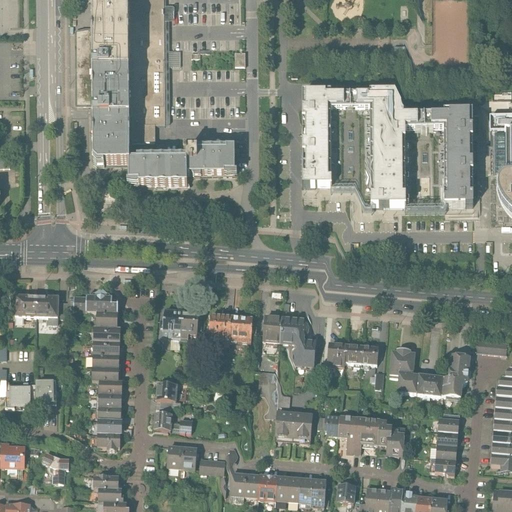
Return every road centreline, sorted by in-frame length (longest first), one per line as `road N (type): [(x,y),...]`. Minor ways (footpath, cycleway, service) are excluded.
road 1 (primary): [(53,272),(81,283),(317,296),(511,318)]
road 2 (primary): [(511,299),(190,272),(53,272)]
road 3 (residential): [(471,493),(386,474),(141,462)]
road 4 (tertiary): [(53,272),(63,235),(61,134),(50,90)]
road 5 (tertiary): [(50,90),(46,241),(53,272)]
road 6 (residential): [(141,462),(139,484),(111,486),(0,439)]
road 7 (residential): [(141,462),(138,328),(139,318),(153,318)]
road 8 (residential): [(471,493),(490,368)]
